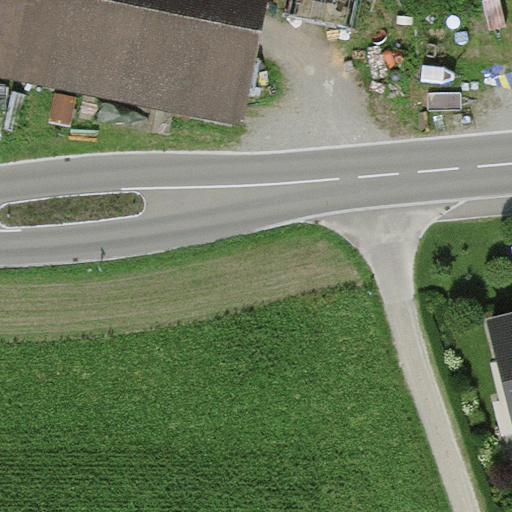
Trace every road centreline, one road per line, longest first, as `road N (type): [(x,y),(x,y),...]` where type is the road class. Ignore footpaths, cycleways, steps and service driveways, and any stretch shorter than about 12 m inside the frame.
road 1 (tertiary): [(0,213),(511,168)]
road 2 (track): [(471,511),(369,184)]
road 3 (unknown): [(307,189),(357,0)]
